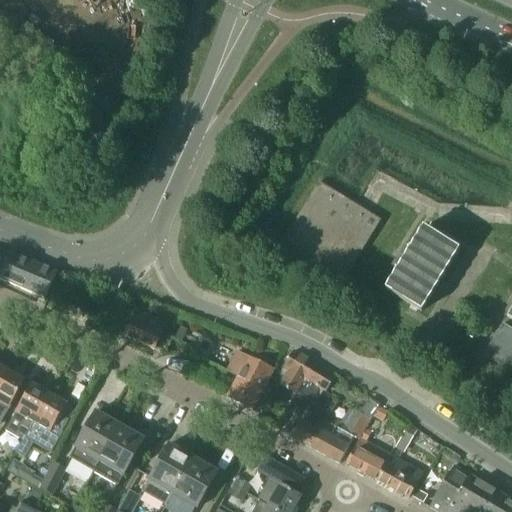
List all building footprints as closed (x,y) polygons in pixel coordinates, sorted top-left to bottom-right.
[(318,183),(276,252),(338,290),(381,221),(318,183)] [(396,272),(384,292),(420,315),(458,253),(422,230),(409,251),(403,247),(390,268),(396,272)] [(57,272),(12,253),(0,277),(0,281),(44,301),(57,272)] [(132,319),(123,338),(155,352),(164,332),(168,323),(147,314),(135,308),(131,318),(132,319)] [(180,326),(174,339),(181,342),(187,330),(180,326)] [(511,333),(500,327),(482,359),(511,376),(511,333)] [(271,390),(263,386),(270,372),(234,354),(224,374),(235,379),(225,401),(250,413),(255,403),(262,406),(271,390)] [(279,397),(290,403),(295,393),(313,367),(292,355),(283,370),(287,372),(283,378),(284,378),(279,387),(283,389),(279,397)] [(327,416),(336,401),(323,393),(332,379),(313,367),(295,393),(290,403),(301,410),(306,403),(327,416)] [(6,373),(0,383),(0,424),(24,384),(6,373)] [(22,441),(48,397),(31,387),(5,431),(22,441)] [(48,397),(22,441),(23,441),(14,455),(24,461),(33,445),(51,455),(62,435),(61,435),(68,423),(60,418),(66,408),(48,397)] [(378,408),(374,416),(380,419),(384,411),(378,408)] [(354,411),(349,419),(364,429),(369,421),(354,411)] [(92,474),(118,428),(94,414),(68,460),(92,474)] [(353,438),(342,432),(321,420),(316,428),(300,419),(290,437),(338,464),(353,438)] [(349,419),(342,432),(353,438),(358,441),(364,431),(363,431),(364,429),(349,419)] [(389,458),(376,481),(407,498),(408,496),(420,476),(396,462),(402,453),(404,454),(406,451),(416,434),(417,432),(407,427),(396,445),(389,458)] [(143,442),(118,428),(92,474),(116,488),(143,442)] [(367,433),(364,431),(358,441),(345,464),(376,481),(389,458),(387,458),(361,443),(367,433)] [(147,483),(141,493),(166,507),(171,497),(192,461),(167,447),(147,483)] [(251,451),(244,464),(255,470),(262,457),(251,451)] [(216,475),(192,461),(171,497),(196,511),(216,475)] [(268,481),(256,502),(258,503),(273,511),(291,511),(300,499),(286,491),(294,476),(271,463),(262,477),(268,481)] [(63,471),(53,466),(39,491),(49,497),(63,471)] [(440,487),(457,498),(469,478),(451,468),(440,487)] [(487,511),(498,495),(469,478),(457,498),(480,511),(487,511)] [(234,490),(245,497),(252,486),(240,479),(234,490)] [(440,487),(432,501),(428,508),(434,511),(448,511),(457,498),(440,487)] [(242,503),(245,497),(234,490),(230,496),(242,503)] [(418,491),(414,498),(423,503),(427,496),(418,491)] [(511,511),(511,503),(498,495),(487,511),(511,511)] [(448,511),(480,511),(457,498),(448,511)] [(273,511),(258,503),(252,511),(273,511)]
